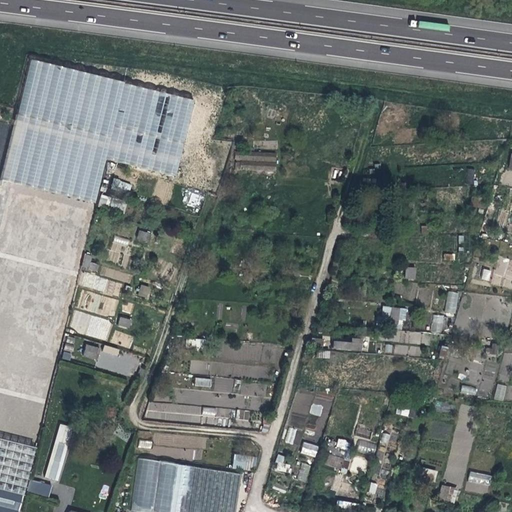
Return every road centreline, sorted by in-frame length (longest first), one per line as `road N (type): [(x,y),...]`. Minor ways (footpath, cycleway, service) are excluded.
road 1 (motorway): [(0,3),(511,70)]
road 2 (track): [(369,115),(251,511)]
road 3 (motorway): [(511,43),(192,0)]
road 4 (track): [(144,425),(131,407),(210,195)]
road 5 (track): [(144,425),(274,436)]
